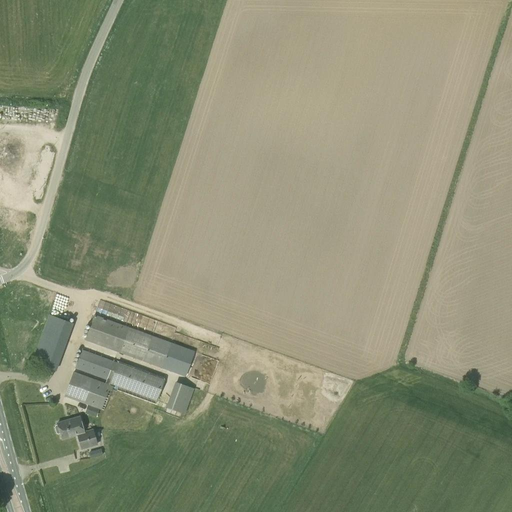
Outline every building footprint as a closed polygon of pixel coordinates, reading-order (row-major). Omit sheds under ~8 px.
[(162,368),(171,343),(152,336),(94,315),(85,340),(143,361),(162,368)] [(55,371),(60,355),(43,349),(48,334),(42,332),(32,362),(55,371)] [(117,363),(113,362),(114,360),(82,348),(75,368),(107,380),(106,382),(105,383),(73,372),(64,396),(104,411),(113,387),(109,385),(110,383),(157,400),(165,378),(118,361),(117,363)] [(184,414),(194,389),(175,382),(165,407),(184,414)] [(83,432),(79,416),(57,422),(61,438),(77,434),(81,448),(96,444),(92,429),(83,432)] [(89,451),(91,457),(104,454),(102,447),(89,451)]
